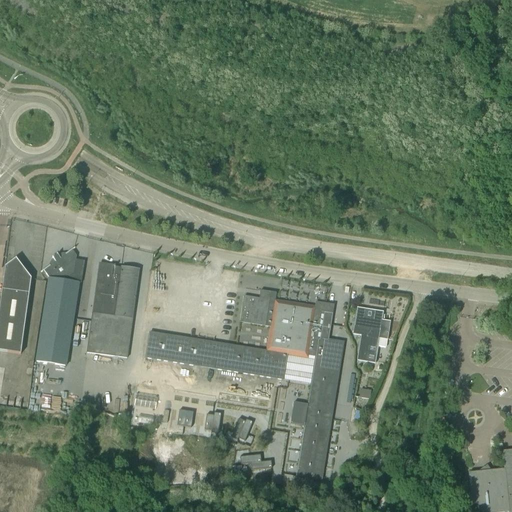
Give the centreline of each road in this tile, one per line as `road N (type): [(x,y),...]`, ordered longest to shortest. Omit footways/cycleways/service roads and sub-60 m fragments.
road 1 (unclassified): [(511,276),(230,230),(88,165)]
road 2 (unclassified): [(421,287),(94,229),(0,195)]
road 3 (unclassified): [(421,287),(377,432),(380,511)]
road 4 (unclassified): [(276,511),(232,497),(183,495),(128,511)]
road 5 (tertiary): [(18,154),(54,151),(63,118),(42,99),(10,109)]
